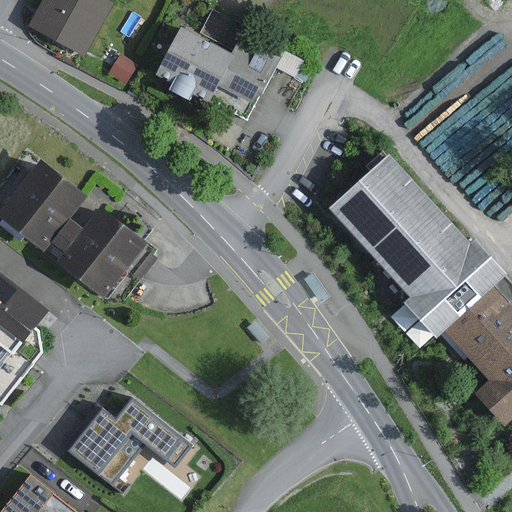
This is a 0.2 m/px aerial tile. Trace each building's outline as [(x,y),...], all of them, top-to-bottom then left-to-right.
[(86,57),(115,3),(108,0),(43,0),(29,27),(86,57)] [(303,64),(304,61),(246,30),(247,28),(213,9),(200,34),(234,51),(232,54),(182,27),(157,75),(173,84),(170,90),(190,100),(193,94),(210,103),(219,86),(252,104),(257,94),(261,96),(276,68),(296,78),(294,81),(305,86),(314,69),(303,64)] [(138,65),(121,54),(109,74),(126,85),(138,65)] [(474,241),(393,151),(390,154),(385,149),(367,165),(372,170),(332,206),(412,295),(406,301),(440,338),(446,332),(489,380),(475,393),(506,427),(511,421),(511,286),(504,278),(511,272),(479,236),(474,241)] [(90,196),(42,159),(0,212),(0,217),(45,253),(54,242),(68,252),(85,229),(72,219),(90,196)] [(101,207),(85,229),(68,252),(60,263),(106,297),(147,241),(101,207)] [(157,259),(150,253),(133,275),(140,281),(157,259)] [(0,319),(24,289),(0,270),(0,319)] [(36,328),(50,311),(24,289),(0,319),(0,404),(1,406),(44,353),(41,331),(36,328)] [(176,469),(195,446),(134,398),(116,420),(102,409),(69,451),(113,486),(145,445),(176,469)] [(78,511),(32,474),(0,511),(78,511)]
